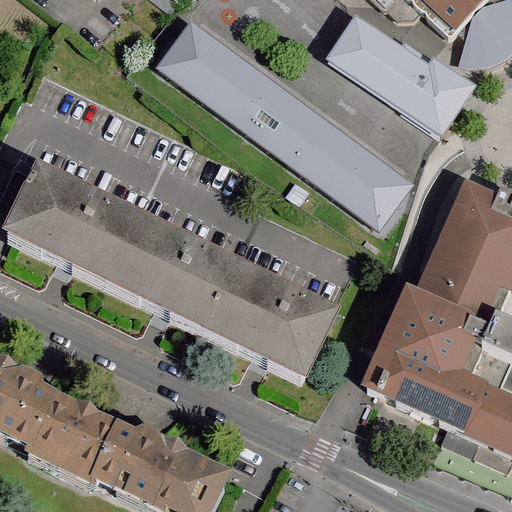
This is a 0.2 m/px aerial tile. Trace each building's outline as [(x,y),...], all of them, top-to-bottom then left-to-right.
[(338,0),(341,3),(343,0),(373,0),(401,25),(415,25),(423,17),(452,44),(457,39),(469,50),(467,52),(474,71),(509,58),(504,53),(511,44),(511,3),(508,0),(338,0)] [(430,67),(407,52),(404,57),(359,28),(332,70),(444,142),(456,123),(474,95),(430,67)] [(169,80),(331,205),(352,179),(391,210),(402,196),(200,40),(169,80)] [(35,201),(15,241),(70,267),(163,314),(263,363),(308,385),(337,326),(333,324),(44,182),(41,188),(36,186),(30,198),(35,201)] [(498,208),(462,191),(365,409),(511,474),(511,332),(499,327),(511,297),(511,202),(502,198),(498,208)] [(0,370),(0,442),(28,456),(26,462),(91,494),(93,490),(141,511),(218,511),(231,484),(147,442),(137,447),(124,441),(103,430),(43,400),(41,390),(0,370)]
